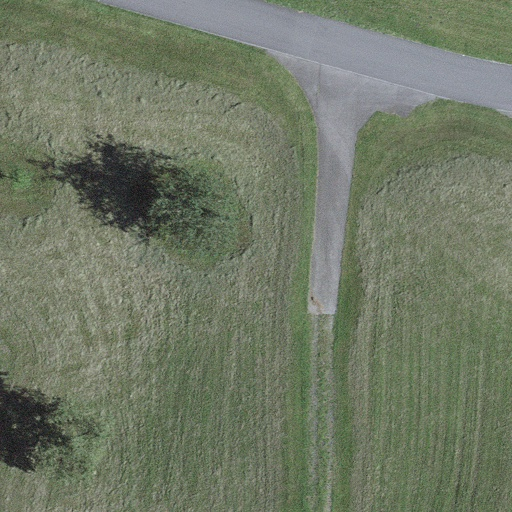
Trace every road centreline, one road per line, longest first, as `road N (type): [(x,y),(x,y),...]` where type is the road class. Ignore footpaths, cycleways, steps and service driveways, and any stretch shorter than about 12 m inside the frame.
road 1 (track): [(346,48),(321,311),(315,511)]
road 2 (unclassified): [(173,0),(511,88)]
